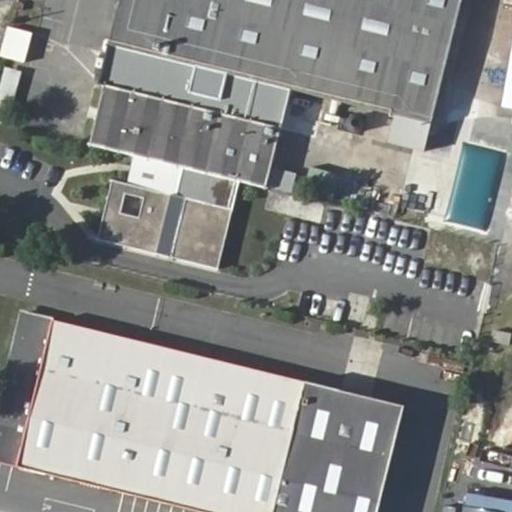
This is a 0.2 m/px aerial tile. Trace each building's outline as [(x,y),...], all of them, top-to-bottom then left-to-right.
[(121,0),(109,49),(431,132),(464,0),(121,0)] [(504,85),(508,56),(484,52),(480,82),(504,85)] [(511,60),(502,114),(511,115),(511,60)] [(0,75),(8,78),(11,65),(0,61),(0,75)] [(91,106),(95,81),(63,76),(59,101),(91,106)] [(90,148),(169,168),(182,171),(265,193),(281,134),(106,89),(90,148)] [(169,168),(161,199),(173,202),(182,171),(169,168)] [(294,193),(297,172),(274,169),(270,190),(294,193)] [(173,202),(161,199),(113,187),(97,245),(215,275),(231,217),(173,202)] [(21,320),(0,402),(0,466),(177,511),(377,511),(401,415),(21,320)] [(511,511),(458,501),(456,511),(511,511)]
